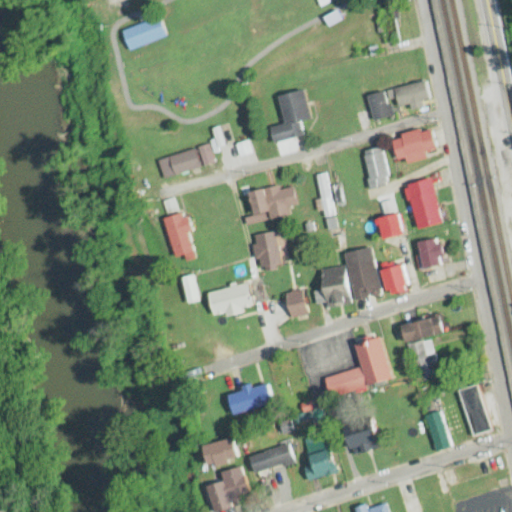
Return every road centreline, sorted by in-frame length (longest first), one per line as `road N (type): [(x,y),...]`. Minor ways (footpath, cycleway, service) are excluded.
road 1 (residential): [(511,458),(426,0)]
road 2 (residential): [(207,372),(483,281)]
road 3 (residential): [(176,189),(450,113)]
road 4 (residential): [(286,511),(509,441)]
road 5 (primary): [(511,134),(482,0)]
